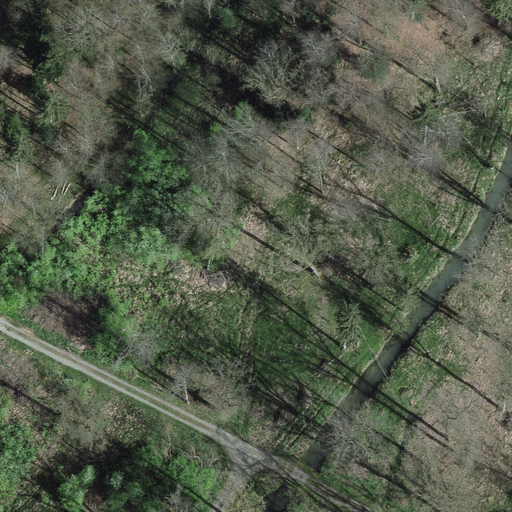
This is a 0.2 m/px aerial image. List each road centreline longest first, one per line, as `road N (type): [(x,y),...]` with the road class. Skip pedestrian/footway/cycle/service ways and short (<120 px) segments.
road 1 (track): [(0,330),(381,511)]
road 2 (track): [(0,58),(151,0)]
